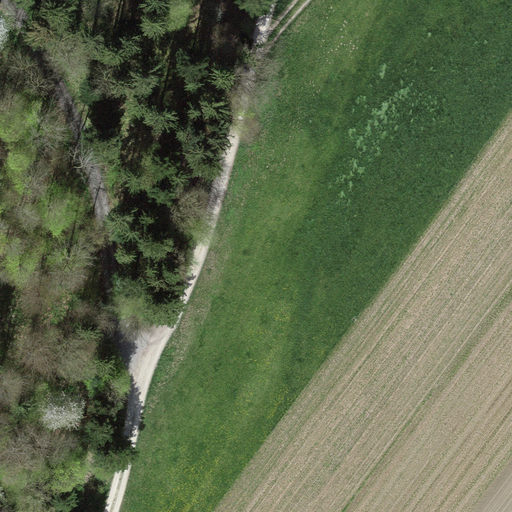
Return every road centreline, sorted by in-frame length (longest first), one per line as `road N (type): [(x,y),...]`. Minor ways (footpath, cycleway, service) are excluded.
road 1 (track): [(270,0),(186,314),(142,388),(115,511)]
road 2 (unclassified): [(6,0),(60,90),(95,172),(117,305),(142,388)]
